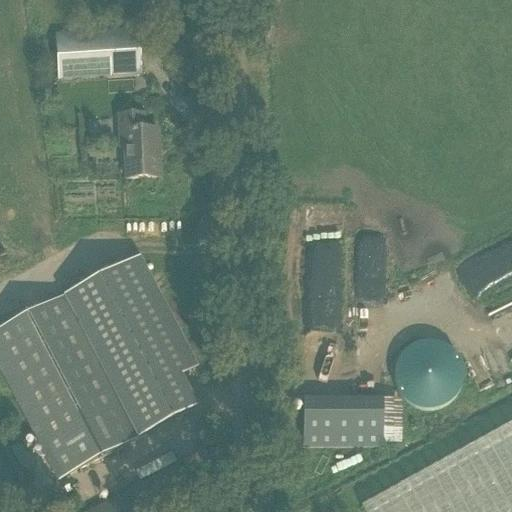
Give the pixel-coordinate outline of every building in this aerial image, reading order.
[(58,81),(141,76),(138,32),(56,37),(58,81)] [(126,181),(158,180),(156,150),(158,150),(158,132),(144,133),(143,116),(119,117),(120,150),(124,150),(126,181)] [(334,289),(332,224),(309,225),(310,245),(312,245),(313,290),(334,289)] [(0,330),(0,367),(59,481),(197,410),(181,378),(196,370),(139,258),(0,330)] [(157,284),(165,305),(177,301),(169,280),(157,284)] [(398,406),(460,406),(460,344),(398,345),(398,406)] [(382,399),(302,398),(302,448),(381,449),(382,399)] [(511,511),(511,424),(392,491),(361,508),(362,511),(511,511)] [(181,467),(92,511),(191,511),(201,507),(181,467)]
